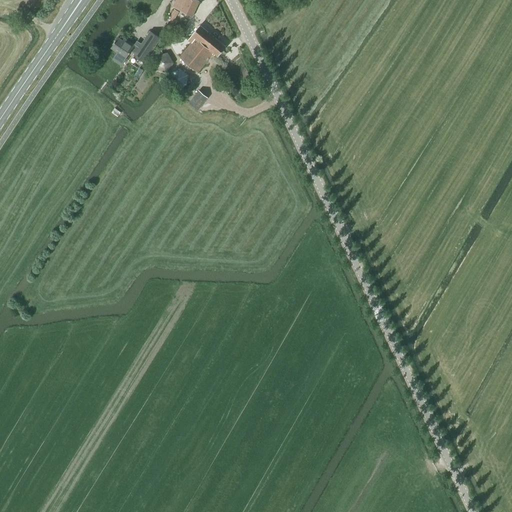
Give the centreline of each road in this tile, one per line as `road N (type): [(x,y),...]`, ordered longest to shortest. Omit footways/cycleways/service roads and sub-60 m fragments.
road 1 (tertiary): [(472,511),(230,0)]
road 2 (primary): [(0,120),(81,0)]
